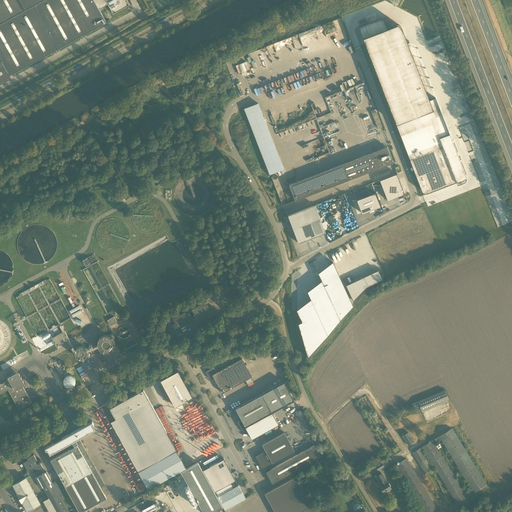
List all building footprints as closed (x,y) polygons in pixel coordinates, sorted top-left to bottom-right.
[(0,0),(0,84),(11,78),(10,75),(106,22),(98,9),(108,3),(113,13),(129,4),(126,0),(0,0)] [(383,20),(359,30),(423,188),(428,186),(431,195),(465,181),(466,181),(466,180),(467,180),(467,179),(468,178),(468,177),(468,176),(468,175),(468,174),(437,98),(431,101),(402,30),(402,29),(401,29),(401,28),(400,28),(399,27),(398,27),(397,27),(387,31),(383,20)] [(242,75),(247,73),(246,70),(249,69),(246,62),(236,65),(238,73),(241,72),(242,75)] [(244,109),(256,141),(269,174),(283,169),(258,103),(244,109)] [(372,114),(378,129),(382,127),(377,112),(372,114)] [(386,147),(289,184),(295,200),(393,163),(386,147)] [(397,173),(379,180),(387,201),(405,194),(397,173)] [(362,214),(380,206),(375,193),(356,200),(362,214)] [(288,215),(290,221),(290,220),(292,224),(291,224),(298,243),(299,243),(299,242),(303,241),(304,241),(305,240),(309,239),(308,239),(312,237),(312,238),(317,236),(317,235),(321,234),(325,233),(315,205),(288,215)] [(114,312),(116,315),(117,314),(116,312),(117,311),(117,310),(122,307),(97,262),(94,263),(93,263),(92,264),(90,265),(89,263),(97,259),(94,254),(82,261),(86,267),(89,265),(89,266),(82,269),(107,315),(111,313),(111,314),(114,312)] [(334,265),(318,273),(323,284),(340,320),(353,305),(334,265)] [(368,286),(382,280),(378,270),(364,277),(346,285),(353,301),(367,287),(368,286)] [(45,280),(24,291),(19,294),(20,295),(16,297),(37,336),(49,329),(50,330),(53,329),(56,335),(51,338),(56,347),(69,339),(64,331),(60,333),(57,327),(61,325),(60,323),(71,318),(61,299),(62,299),(61,298),(60,298),(49,279),(45,281),(45,280)] [(323,284),(307,291),(312,303),(327,335),(340,320),(323,284)] [(178,328),(210,310),(205,302),(192,309),(195,315),(188,319),(185,312),(173,318),(178,328)] [(312,303),(296,310),(302,322),(298,323),(308,358),(327,335),(312,303)] [(117,322),(114,317),(107,320),(110,326),(117,322)] [(117,348),(114,347),(114,344),(114,342),(113,340),(111,337),(109,336),(106,335),(103,336),(101,337),(99,339),(98,341),(97,343),(97,346),(98,348),(99,350),(101,351),(100,355),(101,358),(104,356),(108,363),(121,355),(117,348)] [(86,356),(86,355),(88,356),(88,355),(89,355),(89,354),(89,353),(87,353),(87,352),(87,351),(87,350),(87,349),(86,348),(85,348),(84,347),(82,346),(81,346),(80,346),(79,346),(78,347),(77,348),(76,348),(75,349),(75,351),(75,352),(75,353),(75,354),(76,356),(77,357),(78,357),(79,358),(80,358),(81,358),(83,358),(84,358),(85,357),(86,356)] [(214,367),(206,372),(210,380),(214,378),(222,393),(252,377),(242,358),(216,372),(214,367)] [(192,397),(178,370),(160,380),(175,407),(192,397)] [(31,402),(22,385),(25,384),(18,371),(7,377),(9,380),(0,384),(0,383),(0,394),(8,390),(19,409),(31,402)] [(63,379),(63,381),(63,383),(64,385),(66,386),(68,387),(70,387),(72,386),(74,385),(75,383),(76,381),(75,379),(74,377),(72,375),(70,375),(68,375),(66,375),(64,377),(63,379)] [(268,390),(235,409),(241,420),(238,422),(243,431),(246,429),(245,427),(272,412),(293,400),(283,382),(268,390)] [(110,421),(138,471),(177,450),(143,389),(109,408),(115,418),(110,421)] [(445,390),(418,401),(412,404),(416,414),(422,411),(449,400),(445,390)] [(391,458),(401,451),(366,395),(356,401),(391,458)] [(68,450),(50,460),(79,511),(80,511),(106,498),(105,496),(110,493),(79,438),(95,429),(91,422),(45,448),(46,450),(47,450),(50,454),(66,445),(68,450)] [(467,497),(464,493),(433,444),(440,439),(474,493),(486,485),(451,428),(422,447),(413,453),(424,472),(432,467),(422,451),(424,450),(456,503),(467,497)] [(262,468),(272,463),(294,450),(284,432),(262,444),(265,450),(260,453),(259,452),(254,455),(258,463),(259,463),(262,468)] [(402,436),(408,446),(414,442),(408,432),(402,436)] [(290,458),(296,470),(320,457),(314,445),(290,458)] [(37,461),(36,459),(34,455),(30,457),(31,459),(23,463),(27,471),(31,469),(33,473),(43,468),(40,463),(36,466),(34,462),(37,461)] [(290,458),(274,467),(266,472),(272,484),(296,470),(290,458)] [(204,470),(203,470),(215,492),(236,480),(233,475),(233,476),(231,472),(224,459),(207,468),(204,470)] [(398,461),(399,463),(395,465),(424,511),(438,511),(406,459),(402,461),(401,459),(398,461)] [(198,462),(181,471),(203,511),(211,511),(222,506),(217,497),(198,462)] [(43,488),(49,498),(56,511),(64,511),(68,510),(46,472),(35,478),(41,489),(43,488)] [(382,473),(381,474),(376,477),(381,485),(380,486),(383,492),(391,488),(387,482),(382,473)] [(274,511),(319,511),(319,510),(314,511),(313,511),(310,506),(311,506),(295,476),(264,493),(274,511)] [(17,499),(33,490),(26,477),(12,485),(17,493),(16,494),(19,498),(17,499)] [(238,485),(217,497),(222,506),(224,510),(245,498),(238,485)] [(33,490),(17,499),(19,498),(21,503),(22,502),(27,511),(40,504),(33,490)] [(328,507),(326,502),(316,505),(318,510),(328,507)]
